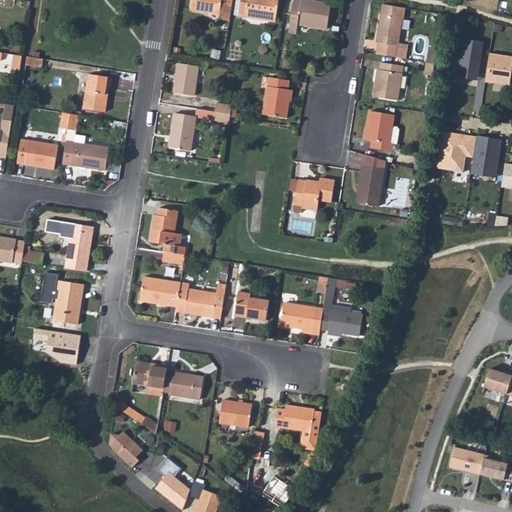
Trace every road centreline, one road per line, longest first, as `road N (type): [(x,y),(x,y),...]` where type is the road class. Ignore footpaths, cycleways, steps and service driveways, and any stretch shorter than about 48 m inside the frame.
road 1 (residential): [(170,511),(113,463),(98,438),(110,325)]
road 2 (residential): [(128,206),(161,0)]
road 3 (residential): [(110,325),(227,345),(243,360),(306,372)]
road 4 (residential): [(419,494),(482,323)]
road 5 (residential): [(359,0),(343,89),(324,139)]
road 6 (residential): [(128,206),(22,190),(7,200)]
road 7 (residential): [(110,325),(128,206)]
